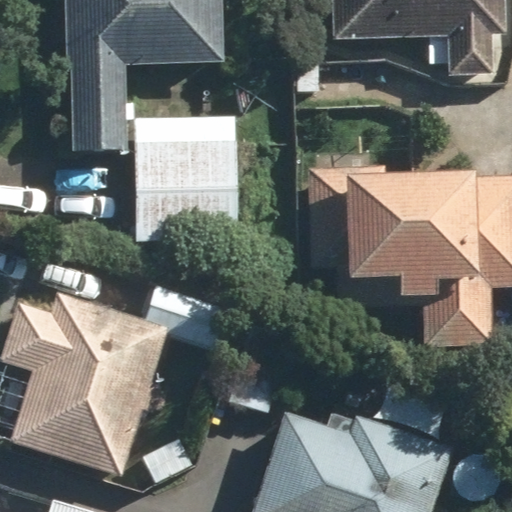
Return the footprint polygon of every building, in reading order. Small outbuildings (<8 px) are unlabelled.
[(63,0),(67,76),(70,159),(122,157),(118,73),(221,69),(218,0),(63,0)] [(332,0),(331,37),(430,43),(428,78),(486,82),(490,0),(332,0)] [(255,178),(257,145),(239,144),(240,125),(139,119),(131,241),(238,247),(242,177),(255,178)] [(511,291),(511,179),(383,179),(383,168),(372,168),(372,150),(315,150),(315,167),(309,167),(308,278),(335,278),(335,312),(420,312),(420,349),(493,350),(493,292),(511,291)] [(166,383),(152,379),(164,338),(204,349),(216,305),(149,286),(139,324),(54,300),(49,317),(15,308),(0,363),(0,378),(20,385),(3,447),(124,481),(142,418),(155,422),(166,383)] [(430,511),(454,451),(352,412),(343,437),(285,415),(248,511),(430,511)]
